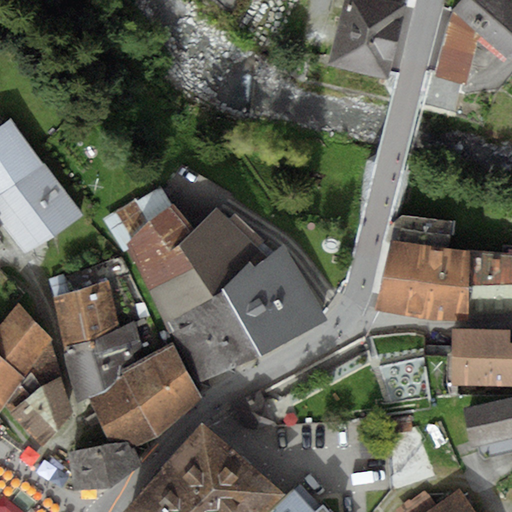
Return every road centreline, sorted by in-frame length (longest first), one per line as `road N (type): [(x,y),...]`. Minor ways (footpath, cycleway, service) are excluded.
road 1 (secondary): [(112,511),(207,400),(318,343),(351,307)]
road 2 (secondary): [(351,307),(367,269),(428,0)]
road 3 (residential): [(511,320),(390,323),(351,307)]
